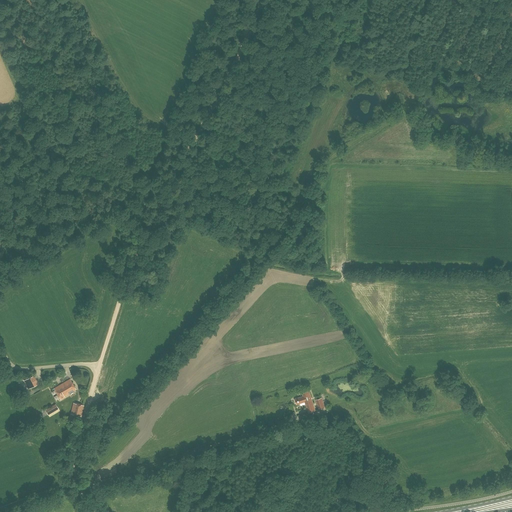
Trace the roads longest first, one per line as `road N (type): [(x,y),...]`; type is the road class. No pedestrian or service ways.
road 1 (track): [(90,395),(135,403),(286,232),(317,193),(331,157),(403,112)]
road 2 (track): [(98,367),(141,242),(262,0)]
road 3 (track): [(82,490),(302,417)]
road 4 (unclassified): [(94,511),(75,464),(98,367)]
